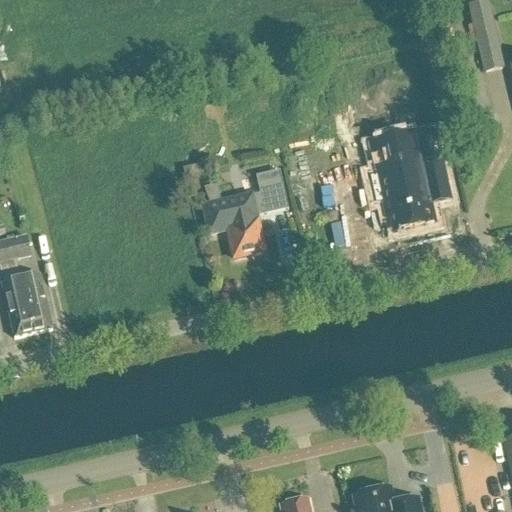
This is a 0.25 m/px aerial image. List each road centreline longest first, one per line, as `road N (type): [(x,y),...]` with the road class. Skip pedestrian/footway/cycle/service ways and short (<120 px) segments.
road 1 (residential): [(511,376),(0,493)]
road 2 (residential): [(0,369),(511,252)]
